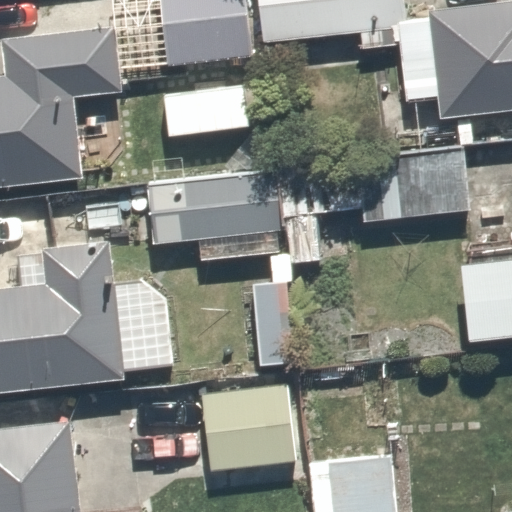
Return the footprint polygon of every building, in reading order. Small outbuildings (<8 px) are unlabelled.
[(252,0),(165,0),(172,67),(258,59),(252,0)] [(365,48),(402,46),(400,0),(266,0),(268,33),(364,28),(365,48)] [(440,118),(511,110),(511,0),(433,8),(434,18),(401,21),(409,96),(437,93),(440,118)] [(122,89),(115,28),(3,40),(6,72),(0,73),(0,185),(82,176),(73,95),(122,89)] [(281,162),(285,162),(286,251),(271,251),(272,275),(293,275),(293,262),(318,261),(317,206),(363,205),(363,220),(456,218),(455,137),(281,140),(281,162)] [(268,257),(267,165),(151,167),(152,240),(193,239),(193,258),(268,257)] [(0,390),(123,380),(110,241),(46,247),(50,282),(0,286),(0,390)] [(511,257),(459,263),(468,344),(511,339),(511,257)] [(292,277),(268,277),(256,278),(258,366),(293,365),(292,277)] [(291,388),(215,387),(214,466),(290,466),(291,388)] [(0,511),(83,511),(71,419),(0,427),(0,511)] [(393,511),(390,454),(313,458),(316,511),(393,511)]
